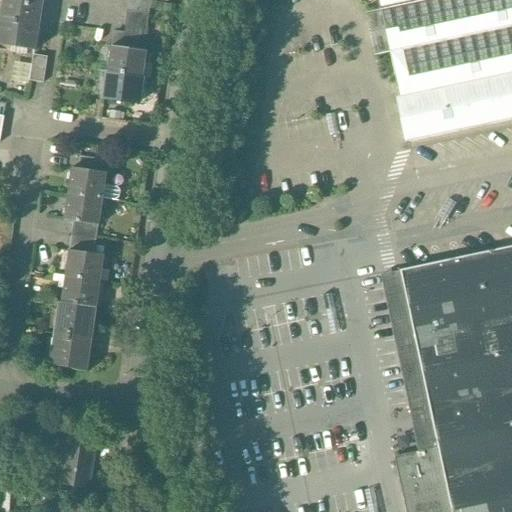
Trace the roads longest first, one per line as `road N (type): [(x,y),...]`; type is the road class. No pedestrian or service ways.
road 1 (residential): [(172,128),(42,107),(9,385)]
road 2 (unclassified): [(172,128),(149,258),(145,404)]
road 3 (residential): [(9,385),(145,404)]
road 4 (unclassified): [(199,0),(172,128)]
